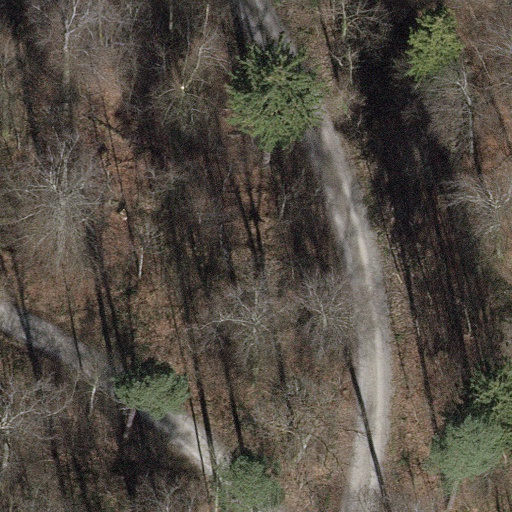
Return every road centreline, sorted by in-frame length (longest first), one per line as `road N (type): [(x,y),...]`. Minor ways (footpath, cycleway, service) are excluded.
road 1 (track): [(361,511),(374,308),(341,200),(244,0)]
road 2 (track): [(0,319),(70,351),(170,416),(256,511)]
